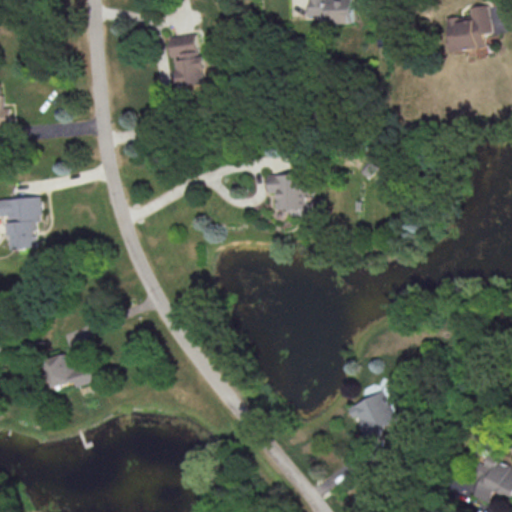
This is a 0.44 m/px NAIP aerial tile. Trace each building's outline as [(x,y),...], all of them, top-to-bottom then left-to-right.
[(353,22),(352,0),(308,0),(308,15),(321,15),(321,23),(353,22)] [(471,14),(447,17),(452,51),(486,46),(484,32),(492,31),(488,4),(470,6),(471,14)] [(170,35),(173,56),(177,56),(181,86),(206,83),(200,31),(170,35)] [(0,137),(12,137),(10,107),(2,107),(1,83),(0,82),(0,137)] [(275,208),(306,208),(306,195),(307,195),(308,173),(268,173),(267,192),(275,192),(275,208)] [(0,198),(0,215),(9,215),(11,247),(41,245),(37,196),(0,198)] [(79,386),(97,380),(88,352),(70,358),(68,353),(47,360),(56,387),(77,380),(79,386)] [(347,407),(352,417),(355,415),(365,434),(394,420),(380,390),(347,407)] [(511,464),(490,458),(488,463),(482,461),(477,476),(482,478),(476,496),(493,502),(497,490),(511,495),(511,464)]
